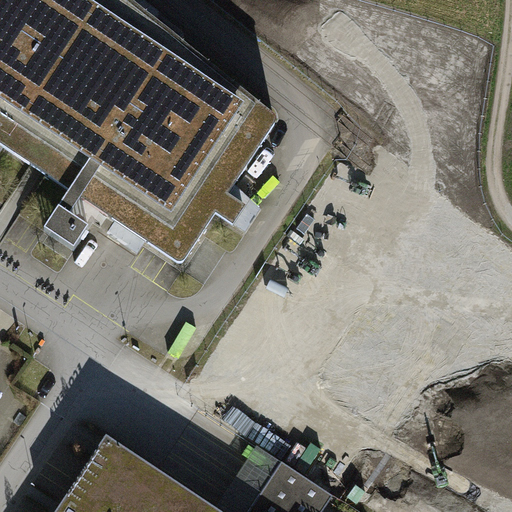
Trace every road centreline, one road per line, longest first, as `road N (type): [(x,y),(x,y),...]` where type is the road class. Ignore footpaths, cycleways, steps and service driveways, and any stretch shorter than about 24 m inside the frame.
road 1 (unknown): [(100,340),(207,309),(290,193),(298,164),(282,95),(167,0)]
road 2 (residential): [(0,274),(100,340),(0,493)]
road 3 (track): [(511,217),(497,188),(511,0)]
